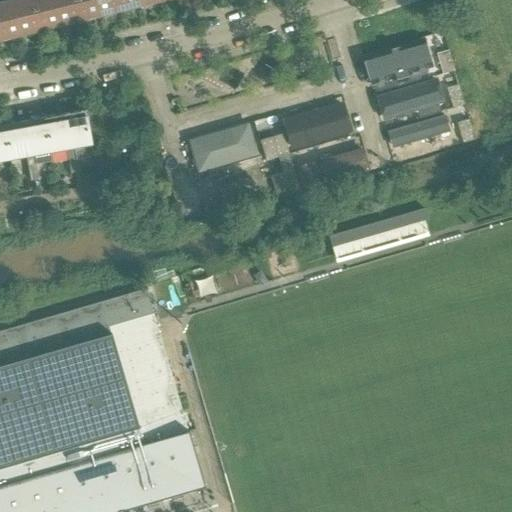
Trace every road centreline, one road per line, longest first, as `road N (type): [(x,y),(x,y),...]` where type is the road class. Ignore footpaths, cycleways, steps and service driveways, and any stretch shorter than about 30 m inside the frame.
road 1 (residential): [(330,2),(147,53)]
road 2 (residential): [(353,80),(171,133)]
road 3 (residential): [(147,53),(0,84)]
